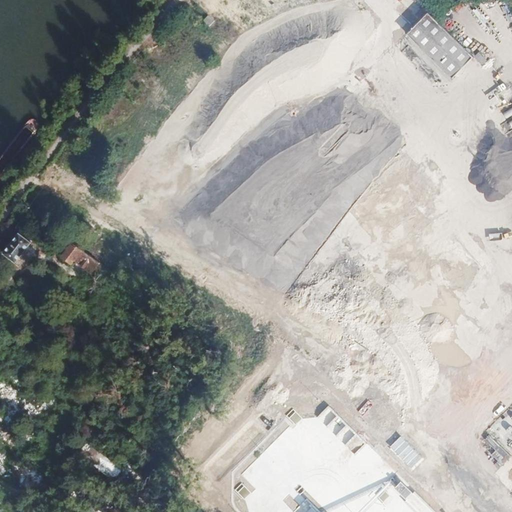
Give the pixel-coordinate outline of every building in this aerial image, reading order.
[(224,0),(219,6),(265,49),(283,30),(265,13),(251,0),(224,0)] [(349,0),(277,0),(265,13),(283,30),(310,55),(357,7),(349,0)] [(359,13),(294,94),(312,109),(377,27),(359,13)] [(439,17),(414,43),(429,58),(431,56),(447,72),(470,48),(453,33),(454,30),(439,17)] [(172,71),(194,88),(202,78),(180,60),(172,71)] [(392,62),(381,72),(391,82),(401,72),(392,62)] [(142,90),(135,99),(160,117),(167,108),(160,102),(166,94),(152,82),(144,91),(142,90)] [(303,107),(298,114),(305,118),(309,110),(303,107)] [(320,119),(330,128),(338,118),(328,110),(320,119)] [(280,132),(287,139),(294,132),(286,125),(280,132)] [(408,176),(416,167),(383,135),(367,152),(389,173),(397,165),(408,176)] [(351,170),(339,181),(357,200),(364,194),(359,189),(363,186),(367,191),(379,179),(373,172),(365,180),(358,173),(367,165),(354,151),(343,162),(351,170)] [(332,183),(341,181),(336,161),(327,163),(332,183)] [(415,178),(402,191),(433,222),(446,208),(415,178)] [(18,233),(5,251),(16,260),(31,242),(18,233)] [(263,248),(264,243),(251,240),(250,244),(263,248)] [(73,242),(62,256),(71,264),(74,260),(90,273),(99,263),(73,242)] [(302,270),(306,265),(293,256),(290,261),(302,270)] [(395,447),(422,453),(430,420),(403,413),(395,447)] [(511,426),(511,425),(508,428),(496,421),(495,423),(486,439),(497,450),(493,456),(501,464),(495,475),(511,491),(511,463),(509,461),(511,458),(511,426)] [(80,454),(116,481),(124,470),(89,443),(80,454)]
